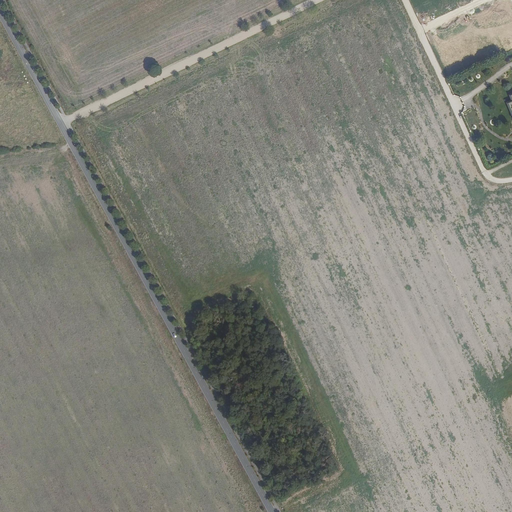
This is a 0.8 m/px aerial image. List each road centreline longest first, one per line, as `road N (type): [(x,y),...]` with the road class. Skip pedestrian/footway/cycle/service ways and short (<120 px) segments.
road 1 (secondary): [(271,511),(60,123)]
road 2 (unclassified): [(60,123),(322,0)]
road 3 (unclassified): [(511,166),(485,177),(404,0)]
road 4 (secondary): [(60,123),(0,12)]
